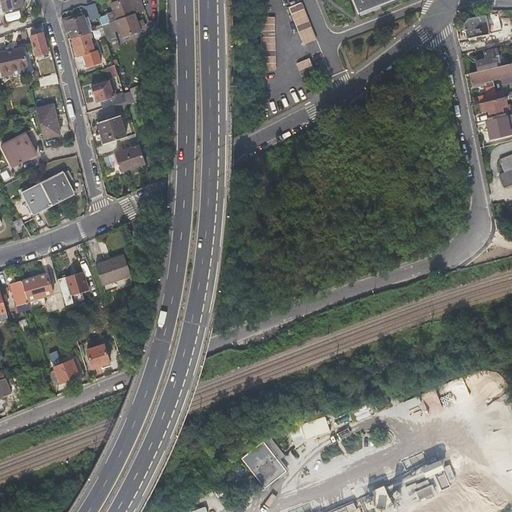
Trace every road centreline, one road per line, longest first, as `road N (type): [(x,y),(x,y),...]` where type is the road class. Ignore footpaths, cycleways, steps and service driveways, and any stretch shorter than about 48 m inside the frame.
road 1 (primary): [(185,0),(187,137),(172,299),(150,379),(83,511)]
road 2 (primary): [(111,511),(162,415),(203,279),(214,175),(211,0)]
road 3 (residential): [(470,237),(430,264),(0,429)]
road 4 (track): [(249,511),(483,404),(511,450)]
road 5 (residential): [(441,14),(359,85),(232,156)]
road 6 (residential): [(43,0),(102,221)]
road 7 (residential): [(441,14),(480,195),(470,237)]
